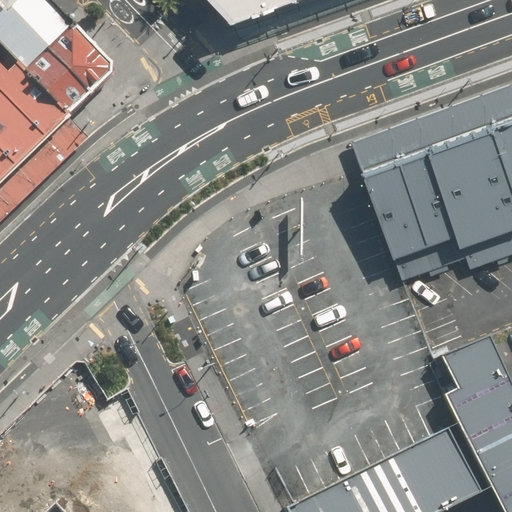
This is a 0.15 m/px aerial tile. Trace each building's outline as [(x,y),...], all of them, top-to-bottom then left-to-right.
[(108,66),(43,0),(0,0),(0,48),(15,64),(65,117),(68,113),(110,74),(108,66)] [(216,0),(231,16),(275,0),(216,0)] [(275,0),(231,16),(219,21),(226,38),(330,0),(275,0)] [(0,155),(13,169),(65,117),(15,64),(6,74),(0,68),(0,155)] [(511,75),(351,135),(364,169),(511,114),(511,75)] [(0,180),(0,217),(88,133),(68,113),(65,117),(13,169),(0,180)] [(511,114),(364,169),(401,277),(465,254),(471,269),(511,255),(511,114)] [(0,180),(13,169),(0,155),(0,180)] [(511,511),(511,392),(486,338),(438,354),(454,388),(441,394),(497,511),(511,511)] [(286,511),(434,511),(478,490),(447,428),(364,469),(285,509),(286,511)]
